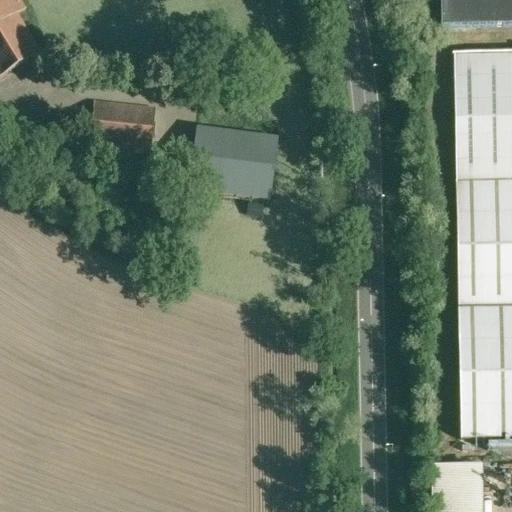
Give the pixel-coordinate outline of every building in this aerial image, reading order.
[(0,0),(0,79),(40,55),(17,16),(25,11),(18,0),(0,0)] [(511,0),(439,0),(440,29),(511,27),(511,0)] [(457,184),(461,440),(511,439),(511,52),(455,54),(457,184)] [(154,110),(94,103),(89,149),(149,156),(154,110)] [(276,140),(197,130),(189,191),(268,201),(276,140)] [(91,166),(38,161),(36,190),(88,194),(91,166)] [(476,511),(475,466),(431,466),(430,511),(476,511)]
